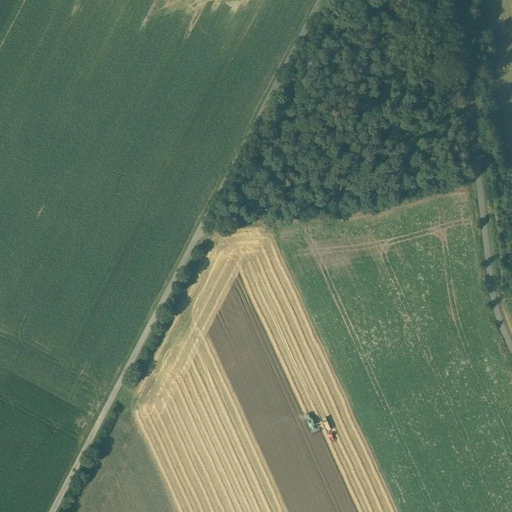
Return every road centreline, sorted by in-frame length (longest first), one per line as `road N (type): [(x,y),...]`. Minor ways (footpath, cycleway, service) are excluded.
road 1 (unclassified): [(321,0),(52,511)]
road 2 (unclassified): [(457,0),(493,298),(511,348)]
